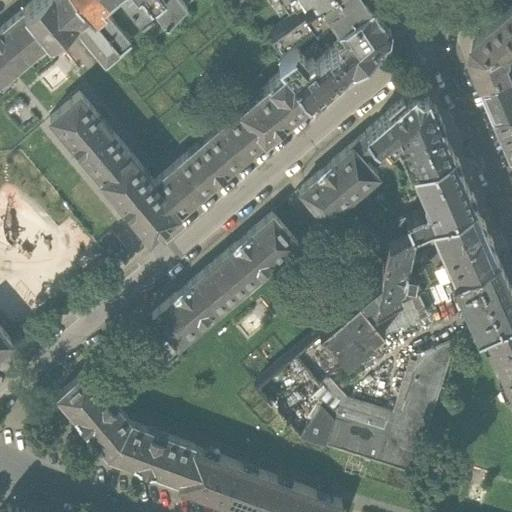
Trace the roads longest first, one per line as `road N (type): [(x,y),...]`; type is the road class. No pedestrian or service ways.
road 1 (residential): [(439,33),(0,396)]
road 2 (residential): [(439,33),(511,203)]
road 3 (residential): [(0,462),(137,511)]
